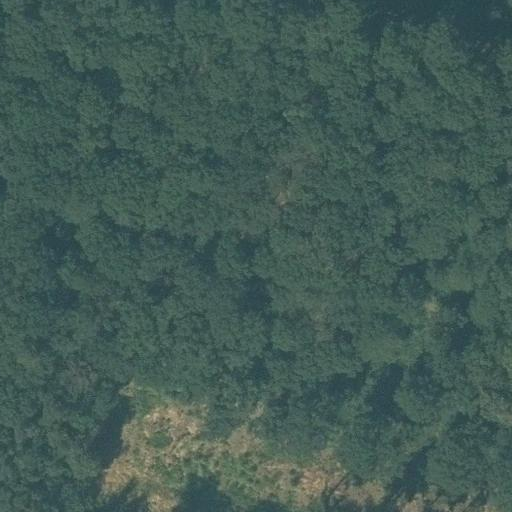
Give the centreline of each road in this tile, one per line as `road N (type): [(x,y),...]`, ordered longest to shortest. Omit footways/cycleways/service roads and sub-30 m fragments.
road 1 (track): [(511,473),(135,374),(221,39),(290,0)]
road 2 (track): [(292,0),(511,62)]
